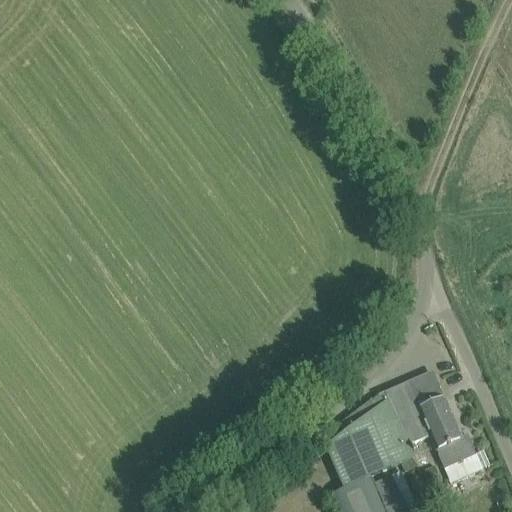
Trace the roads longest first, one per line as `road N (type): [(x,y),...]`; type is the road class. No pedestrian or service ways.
road 1 (unclassified): [(433,291),(372,131),(288,0)]
road 2 (unclassified): [(202,511),(388,360),(433,291)]
road 3 (track): [(411,223),(506,0)]
road 4 (unclassified): [(511,474),(433,291)]
